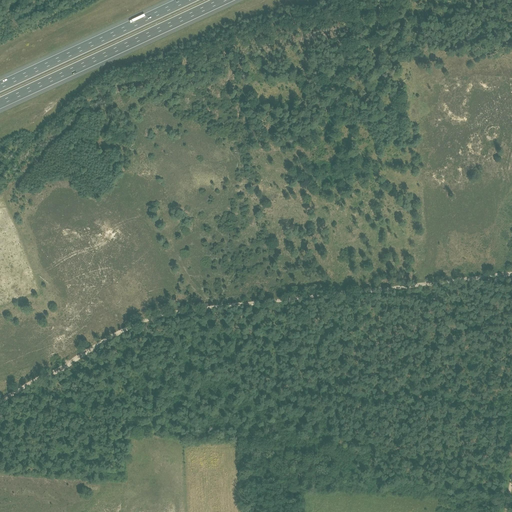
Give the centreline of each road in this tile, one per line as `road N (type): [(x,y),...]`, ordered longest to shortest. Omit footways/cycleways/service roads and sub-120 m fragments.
road 1 (track): [(511,276),(159,316),(0,402)]
road 2 (motorway): [(0,103),(222,0)]
road 3 (motorway): [(185,0),(0,86)]
